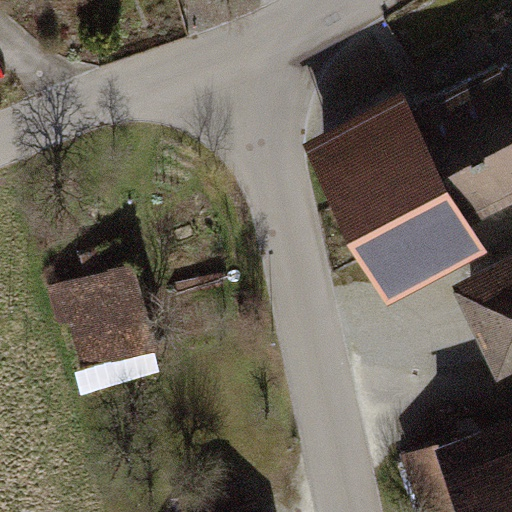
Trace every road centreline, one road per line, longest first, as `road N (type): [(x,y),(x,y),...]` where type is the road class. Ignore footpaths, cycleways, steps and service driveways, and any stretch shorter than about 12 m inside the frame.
road 1 (residential): [(250,53),(351,511)]
road 2 (residential): [(250,53),(77,107)]
